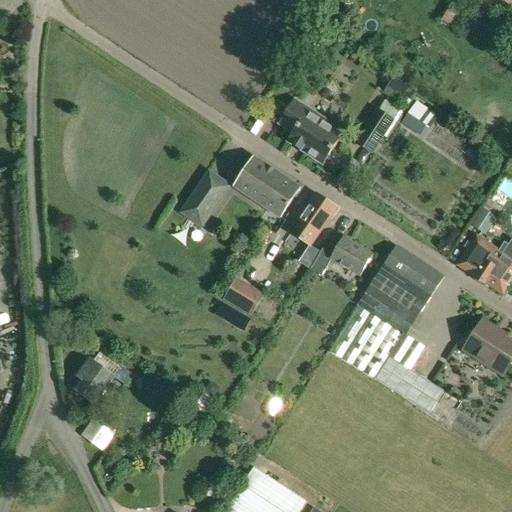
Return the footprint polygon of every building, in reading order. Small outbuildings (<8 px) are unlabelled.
[(299,0),(299,1),(298,2),(315,12),(321,0),(299,0)] [(440,19),(455,28),(466,10),(451,1),(440,19)] [(330,30),(337,19),(324,11),(317,22),(330,30)] [(409,102),(414,93),(393,79),(383,94),(395,102),(399,96),(409,102)] [(278,123),(293,133),(287,141),(292,145),(300,151),(301,150),(323,165),(343,135),(333,128),(334,126),(293,100),(278,123)] [(373,155),(395,120),(377,108),(354,143),(373,155)] [(234,186),(282,217),(300,189),(253,158),(234,186)] [(202,229),(232,185),(209,169),(179,213),(202,229)] [(314,196),(290,232),(312,246),(315,242),(322,246),(332,230),(326,225),(336,211),(314,196)] [(470,226),(485,236),(497,218),(495,215),(500,207),(488,199),(470,226)] [(477,236),(457,266),(471,275),(470,277),(474,280),(496,248),(477,236)] [(331,259),(331,260),(360,277),(373,255),(344,238),(334,255),(331,259)] [(239,250),(249,256),(254,248),(244,242),(239,250)] [(359,305),(405,336),(444,278),(397,247),(359,305)] [(511,259),(496,248),(474,280),(480,284),(482,282),(486,284),(503,295),(511,280),(511,259)] [(236,279),(223,300),(250,317),(263,295),(236,279)] [(359,307),(331,352),(430,415),(444,391),(411,370),(425,349),(359,307)] [(464,351),(503,376),(511,362),(511,344),(496,335),(498,330),(483,320),(464,351)] [(114,377),(93,362),(88,358),(76,375),(80,379),(73,389),(94,404),(114,377)] [(214,398),(220,389),(211,383),(205,391),(214,398)] [(81,436),(103,451),(117,432),(95,416),(81,436)] [(319,511),(315,509),(305,503),(306,501),(300,497),(305,489),(291,480),(293,478),(276,467),(274,470),(259,460),(254,467),(226,510),(228,511),(319,511)]
